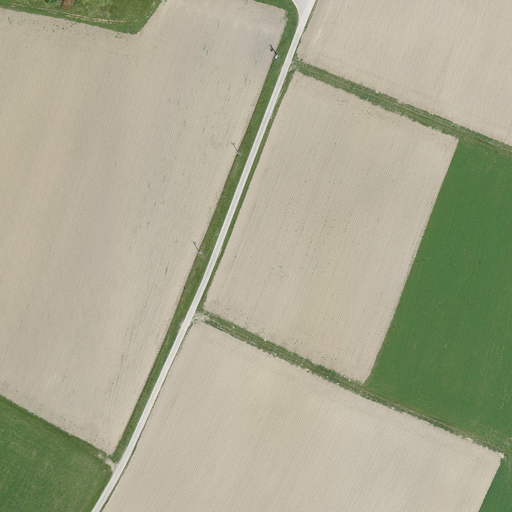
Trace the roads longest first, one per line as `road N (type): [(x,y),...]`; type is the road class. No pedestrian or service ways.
road 1 (track): [(94,511),(189,318),(311,0)]
road 2 (track): [(511,468),(189,318)]
